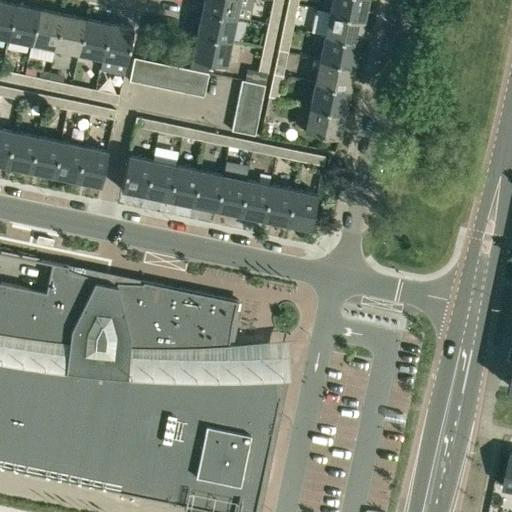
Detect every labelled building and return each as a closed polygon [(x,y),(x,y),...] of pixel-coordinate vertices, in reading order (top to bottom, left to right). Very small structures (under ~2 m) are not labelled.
[(15,2),(8,1),(0,0),(0,35),(8,37),(15,2)] [(236,15),(239,0),(202,0),(201,8),(236,15)] [(278,0),(272,0),(268,22),(277,24),(281,1),(278,0)] [(364,18),(367,0),(330,0),(329,11),(364,18)] [(31,42),(38,7),(15,2),(8,37),(31,42)] [(291,27),(296,4),(288,2),(283,25),(291,27)] [(55,47),(62,12),(38,7),(31,42),(55,47)] [(231,39),(236,15),(201,8),(196,32),(231,39)] [(359,41),(364,18),(329,11),(324,34),(359,41)] [(78,52),(85,17),(62,12),(55,47),(78,52)] [(102,57),(109,22),(85,17),(78,52),(102,57)] [(109,22),(102,57),(126,62),(133,27),(109,22)] [(268,22),(263,45),(272,47),(277,24),(268,22)] [(283,25),(278,49),(286,50),(291,27),(283,25)] [(226,63),(231,39),(196,32),(191,56),(226,63)] [(354,65),(359,41),(324,34),(319,58),(354,65)] [(263,45),(258,70),(267,71),(272,47),(263,45)] [(278,49),(273,72),(281,74),(286,50),(278,49)] [(134,56),(129,80),(141,82),(146,59),(134,56)] [(191,56),(189,68),(196,69),(209,72),(211,61),(191,56)] [(349,88),(354,65),(319,58),(314,81),(349,88)] [(146,59),(141,82),(154,85),(159,61),(146,59)] [(159,61),(154,85),(166,87),(171,64),(159,61)] [(171,64),(166,87),(179,90),(184,67),(171,64)] [(184,67),(179,90),(191,93),(196,69),(184,67)] [(1,69),(0,73),(0,78),(23,83),(25,74),(1,69)] [(196,69),(191,93),(204,95),(209,72),(196,69)] [(273,72),(268,96),(276,97),(281,74),(273,72)] [(25,74),(23,83),(46,88),(48,78),(25,74)] [(48,78),(46,88),(70,92),(72,83),(48,78)] [(241,79),(239,92),(262,96),(265,84),(241,79)] [(344,112),(349,88),(314,81),(309,105),(344,112)] [(72,83),(70,92),(93,97),(95,88),(72,83)] [(0,84),(0,94),(19,98),(21,89),(0,84)] [(95,88),(93,97),(116,102),(118,93),(95,88)] [(21,89),(19,98),(43,103),(45,94),(21,89)] [(239,92),(236,104),(260,109),(262,96),(239,92)] [(45,94),(43,103),(66,108),(68,99),(45,94)] [(268,96),(260,133),(269,135),(276,97),(268,96)] [(68,99),(66,108),(90,113),(92,104),(68,99)] [(92,104),(90,113),(113,118),(115,109),(92,104)] [(236,104),(233,117),(257,122),(260,109),(236,104)] [(339,136),(344,112),(309,105),(304,129),(339,136)] [(136,116),(134,124),(158,129),(160,120),(136,116)] [(233,117),(231,129),(254,134),(257,122),(233,117)] [(160,120),(158,129),(181,134),(183,125),(160,120)] [(183,125),(181,134),(205,139),(207,130),(183,125)] [(0,163),(5,164),(13,129),(0,126),(0,163)] [(29,169),(36,134),(13,129),(5,164),(29,169)] [(207,130),(205,139),(228,144),(230,135),(207,130)] [(52,174),(60,139),(36,134),(29,169),(52,174)] [(230,135),(228,144),(252,149),(254,140),(230,135)] [(76,179),(83,144),(60,139),(52,174),(76,179)] [(254,140),(252,149),(275,154),(277,145),(254,140)] [(83,144),(76,179),(100,184),(107,149),(83,144)] [(277,145),(275,154),(299,159),(301,150),(277,145)] [(301,150),(299,159),(322,164),(324,155),(301,150)] [(144,193),(152,158),(128,153),(120,188),(144,193)] [(168,198),(175,163),(152,158),(144,193),(168,198)] [(191,203),(199,168),(175,163),(168,198),(191,203)] [(215,208),(222,173),(199,168),(191,203),(215,208)] [(238,213),(246,178),(222,173),(215,208),(238,213)] [(262,218),(269,183),(246,178),(238,213),(262,218)] [(293,188),(287,187),(269,183),(262,218),(285,222),(293,188)] [(285,222),(287,223),(310,228),(317,193),(293,188),(285,222)] [(55,239),(38,236),(36,243),(53,246),(55,239)] [(254,511),(260,486),(279,394),(276,394),(275,371),(260,372),(236,373),(225,373),(226,360),(228,342),(232,321),(236,299),(151,281),(141,279),(140,281),(123,281),(116,280),(107,278),(96,276),(85,273),(68,267),(69,265),(51,261),(46,289),(0,279),(0,464),(229,511),(254,511)] [(511,501),(511,451),(510,451),(503,486),(500,499),(511,501)]
